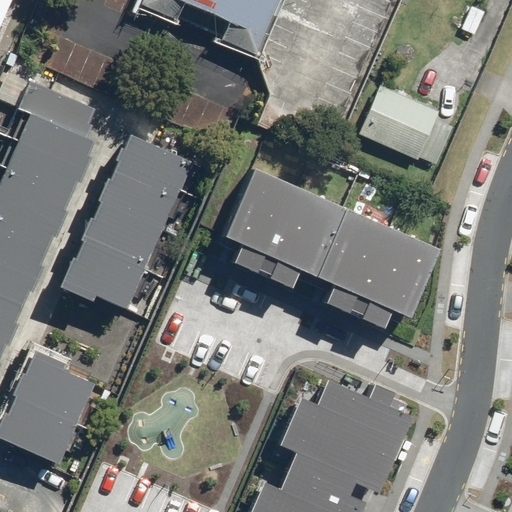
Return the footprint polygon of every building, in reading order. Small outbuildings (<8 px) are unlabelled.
[(0,0),(0,30),(13,0),(0,0)] [(307,0),(172,0),(166,14),(279,64),(307,0)] [(98,110),(30,80),(18,109),(30,114),(86,138),(98,110)] [(384,82),(362,130),(421,157),(442,109),(384,82)] [(30,114),(18,141),(83,169),(94,141),(86,138),(30,114)] [(131,136),(115,173),(177,199),(192,163),(131,136)] [(18,141),(6,168),(71,196),(83,169),(18,141)] [(6,168),(0,182),(0,198),(59,223),(71,196),(6,168)] [(257,168),(225,236),(244,245),(235,263),(263,276),(303,190),(257,168)] [(162,228),(164,228),(177,199),(115,173),(103,202),(162,228)] [(303,190),(263,276),(292,289),(301,268),(317,275),(347,209),(303,189),(303,190)] [(0,198),(0,230),(47,251),(59,223),(0,198)] [(88,237),(147,263),(162,228),(103,202),(88,237)] [(328,302),(357,315),(395,231),(347,209),(317,275),(337,284),(328,302)] [(0,230),(0,263),(35,278),(47,251),(0,230)] [(395,231),(357,315),(384,328),(393,308),(409,316),(440,250),(395,231)] [(97,294),(129,308),(148,263),(147,263),(88,237),(78,261),(74,259),(61,288),(94,301),(97,294)] [(0,263),(0,295),(24,306),(35,278),(0,263)] [(0,295),(0,342),(7,345),(24,306),(0,295)] [(36,351),(0,432),(0,437),(58,463),(94,384),(61,370),(64,364),(36,351)] [(302,399),(282,445),(299,452),(282,491),(266,484),(253,511),(361,511),(366,503),(349,496),(355,482),(380,493),(412,417),(329,382),(319,406),(302,399)]
